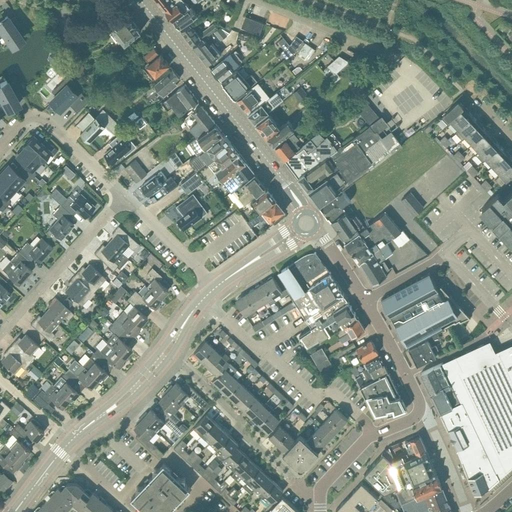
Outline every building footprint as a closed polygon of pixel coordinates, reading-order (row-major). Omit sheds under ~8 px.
[(155,0),(172,21),(190,8),(183,0),(155,0)] [(190,8),(172,21),(179,30),(191,21),(197,16),(195,13),(191,7),(190,8)] [(106,19),(126,44),(140,31),(140,32),(141,31),(140,30),(127,14),(127,13),(126,14),(120,18),(116,14),(114,14),(106,19)] [(0,21),(0,28),(12,46),(13,45),(12,44),(16,41),(17,43),(22,39),(20,36),(26,32),(19,21),(13,25),(7,16),(0,21)] [(241,27),(260,34),(264,23),(246,16),(241,27)] [(200,35),(204,39),(218,28),(214,24),(200,35)] [(181,32),(191,45),(200,38),(190,25),(181,32)] [(247,42),(258,45),(260,39),(249,36),(239,34),(237,40),(247,42)] [(193,47),(208,65),(221,54),(212,43),(208,46),(203,39),(193,47)] [(303,42),(296,52),(298,55),(299,53),(308,59),(315,50),(306,44),(303,42)] [(290,45),(282,52),(287,58),(289,57),(293,54),(295,52),(290,45)] [(158,53),(159,53),(154,47),(144,56),(148,61),(143,66),(153,78),(162,71),(170,64),(164,57),(162,58),(158,53)] [(225,59),(212,70),(220,80),(233,69),(239,64),(231,54),(225,59)] [(340,55),(328,66),(335,74),(350,61),(340,55)] [(86,69),(81,62),(71,69),(76,76),(86,69)] [(161,92),(159,94),(161,97),(168,92),(176,85),(175,85),(173,83),(180,78),(173,69),(154,84),(161,92)] [(238,70),(222,83),(235,100),(251,87),(257,82),(251,75),(245,80),(238,70)] [(57,96),(52,101),(60,110),(68,102),(69,101),(71,103),(70,104),(78,112),(88,101),(70,73),(52,91),(57,96)] [(8,83),(6,80),(0,83),(0,84),(1,85),(0,85),(0,95),(8,110),(19,104),(14,95),(20,91),(14,80),(8,83)] [(161,103),(168,111),(174,107),(180,115),(199,101),(185,84),(161,103)] [(257,84),(237,101),(246,112),(255,104),(257,107),(269,98),(257,84)] [(248,115),(255,123),(268,112),(291,92),(285,85),(269,98),(257,107),(248,115)] [(302,87),(294,93),(301,102),(302,103),(303,101),(310,96),(302,88),(302,87)] [(370,125),(371,126),(381,119),(363,97),(353,105),(370,125)] [(448,125),(452,122),(465,110),(463,107),(464,106),(459,101),(441,118),(448,125)] [(255,104),(246,112),(248,115),(257,107),(255,104)] [(194,112),(183,120),(190,127),(189,128),(196,137),(197,136),(206,129),(207,128),(215,122),(202,105),(194,112)] [(85,137),(85,138),(89,142),(105,126),(114,134),(122,127),(103,109),(95,117),(89,112),(81,120),(87,126),(81,133),(85,137)] [(452,122),(459,129),(473,116),(469,112),(468,112),(465,110),(452,122)] [(133,116),(141,126),(147,121),(139,111),(133,116)] [(256,125),(267,139),(275,132),(274,132),(280,127),(270,114),(256,125)] [(462,140),(465,137),(479,124),(476,122),(477,121),(473,116),(459,129),(455,133),(462,140)] [(275,132),(267,139),(273,146),(295,129),(288,121),(280,128),(280,127),(274,132),(275,132)] [(199,137),(192,142),(196,148),(197,147),(200,151),(204,148),(223,133),(216,124),(199,137)] [(465,137),(472,144),(487,131),(482,126),(481,127),(479,124),(465,137)] [(342,190),(402,145),(391,130),(382,137),(377,130),(375,131),(371,126),(370,125),(342,146),(331,155),(327,157),(334,168),(339,165),(341,168),(309,192),(320,206),(342,190)] [(424,130),(427,133),(432,129),(429,125),(424,130)] [(113,147),(105,154),(112,163),(124,154),(131,148),(126,142),(131,138),(124,129),(109,142),(113,147)] [(472,144),(479,151),(493,139),(490,136),(491,135),(487,131),(472,144)] [(327,157),(331,155),(342,146),(332,133),(328,136),(327,136),(324,139),(319,132),(300,148),(295,151),(295,152),(285,160),(307,189),(308,190),(314,185),(311,181),(325,171),(326,174),(334,168),(327,157)] [(285,160),(295,152),(295,151),(300,148),(295,142),(299,139),(297,137),(294,133),(283,142),(275,148),(285,160)] [(190,161),(180,169),(184,173),(194,166),(197,170),(232,144),(231,143),(224,135),(225,135),(224,134),(223,134),(215,141),(199,154),(190,161)] [(24,145),(43,162),(51,153),(53,155),(58,150),(49,142),(45,146),(33,136),(24,145)] [(440,140),(443,144),(448,139),(445,136),(440,140)] [(448,139),(443,144),(446,148),(451,143),(448,139)] [(482,162),(486,159),(500,145),(496,141),(495,142),(493,139),(479,151),(476,155),(482,162)] [(212,189),(225,179),(245,162),(239,154),(240,153),(239,152),(238,152),(232,144),(197,170),(182,182),(189,192),(205,180),(212,189)] [(27,165),(23,170),(32,178),(37,173),(34,171),(43,162),(24,145),(18,152),(19,153),(16,156),(27,165)] [(486,159),(493,166),(506,153),(504,151),(505,150),(500,145),(486,159)] [(453,155),(457,159),(462,154),(459,150),(453,155)] [(493,166),(499,173),(511,161),(511,157),(510,155),(509,156),(506,153),(493,166)] [(457,159),(460,162),(465,157),(462,154),(457,159)] [(131,163),(124,168),(136,182),(142,177),(147,173),(135,159),(131,163)] [(225,179),(223,180),(231,190),(233,189),(254,173),(247,164),(248,164),(246,163),(247,162),(246,161),(245,162),(225,179)] [(511,161),(499,173),(507,181),(511,175),(511,161)] [(0,172),(0,174),(17,190),(26,181),(28,183),(32,178),(23,170),(19,174),(8,164),(6,167),(5,167),(0,172)] [(467,170),(470,173),(475,169),(472,165),(467,170)] [(475,169),(470,173),(474,177),(479,172),(475,169)] [(161,171),(141,186),(149,196),(159,188),(162,186),(167,193),(168,193),(179,185),(171,175),(167,178),(161,171)] [(233,189),(231,190),(232,191),(234,190),(235,189),(245,201),(255,193),(257,195),(259,194),(266,187),(255,173),(254,173),(233,189)] [(0,192),(1,193),(0,195),(0,200),(7,206),(11,202),(9,200),(17,190),(0,174),(0,192)] [(481,184),(484,188),(489,183),(486,180),(481,184)] [(489,183),(484,188),(487,191),(492,187),(489,183)] [(58,186),(49,194),(61,205),(70,214),(74,209),(84,218),(95,207),(81,194),(75,201),(58,186)] [(259,213),(261,212),(276,200),(268,189),(260,195),(251,202),(259,213)] [(320,206),(330,221),(344,210),(342,208),(351,201),(342,190),(320,206)] [(502,229),(511,240),(511,191),(504,199),(498,193),(482,208),(494,221),(492,223),(500,231),(502,229)] [(408,208),(414,215),(424,207),(417,200),(410,192),(401,200),(408,208)] [(29,193),(25,197),(29,202),(34,197),(29,193)] [(193,193),(176,206),(183,216),(177,220),(184,230),(208,212),(193,193)] [(276,200),(261,212),(269,223),(285,211),(276,200)] [(49,229),(45,233),(54,241),(58,236),(61,239),(74,225),(66,218),(70,214),(61,205),(52,214),(58,219),(49,229)] [(344,239),(345,242),(365,227),(356,215),(351,219),(344,210),(330,221),(331,222),(332,223),(334,221),(336,224),(336,229),(343,239),(344,239)] [(359,259),(361,261),(371,255),(371,254),(386,242),(393,237),(401,231),(385,212),(365,227),(345,242),(346,243),(346,242),(347,242),(347,243),(352,244),(352,243),(354,243),(357,247),(356,249),(355,248),(354,253),(358,259),(359,259)] [(247,223),(251,227),(259,221),(255,217),(247,223)] [(113,238),(109,242),(121,253),(127,246),(132,250),(138,243),(119,226),(112,234),(112,237),(113,238)] [(401,231),(393,237),(396,242),(400,247),(409,239),(403,231),(402,231),(401,231)] [(27,242),(19,251),(29,260),(33,255),(40,262),(53,248),(41,237),(33,247),(27,242)] [(121,253),(109,242),(105,247),(104,246),(101,246),(94,253),(113,270),(116,267),(119,269),(128,259),(121,253)] [(371,255),(361,261),(359,262),(373,284),(382,279),(387,276),(385,272),(389,270),(384,261),(383,262),(381,260),(392,253),(386,242),(371,254),(371,255)] [(29,260),(19,251),(10,261),(2,270),(7,275),(19,285),(32,271),(24,264),(29,260)] [(303,290),(330,272),(315,252),(314,253),(310,254),(307,255),(304,256),(280,272),(279,271),(295,297),(304,291),(303,290)] [(81,268),(75,275),(93,292),(94,292),(106,279),(90,264),(85,268),(84,268),(81,268)] [(147,287),(149,289),(149,288),(161,299),(161,298),(168,290),(158,281),(162,277),(152,268),(148,272),(155,278),(147,287)] [(297,305),(312,327),(328,318),(327,316),(347,303),(342,295),(343,294),(344,294),(330,272),(303,290),(304,291),(295,297),(293,298),(294,301),(297,305)] [(406,345),(407,347),(455,321),(455,322),(460,320),(460,321),(470,317),(450,295),(443,287),(441,285),(440,286),(438,288),(438,287),(437,287),(432,278),(431,276),(430,274),(430,273),(381,299),(382,301),(383,302),(383,303),(384,304),(390,314),(390,315),(390,316),(391,316),(392,318),(391,318),(394,324),(395,323),(396,325),(396,326),(401,335),(405,343),(406,343),(407,345),(406,345)] [(93,292),(75,275),(68,282),(68,286),(69,286),(65,291),(81,306),(88,298),(90,299),(95,293),(94,292),(93,292)] [(273,277),(264,283),(273,297),(279,294),(282,298),(290,293),(287,289),(282,291),(273,277)] [(264,283),(255,289),(264,303),(268,301),(270,305),(276,302),(273,297),(264,283)] [(0,306),(11,294),(0,284),(0,306)] [(135,290),(131,295),(141,304),(145,300),(155,309),(163,300),(161,298),(161,299),(149,288),(149,289),(142,297),(135,290)] [(255,289),(246,294),(255,309),(264,303),(255,289)] [(255,309),(246,294),(236,300),(245,315),(248,313),(251,318),(258,314),(255,309)] [(126,314),(128,316),(140,326),(140,325),(147,317),(137,308),(141,304),(131,295),(127,299),(134,306),(126,314)] [(49,308),(45,313),(57,323),(63,317),(68,321),(74,314),(62,303),(55,297),(48,304),(48,308),(49,308)] [(63,301),(69,307),(72,303),(67,297),(63,301)] [(328,318),(312,327),(299,336),(307,348),(316,342),(319,340),(320,341),(336,332),(358,318),(348,302),(347,303),(327,316),(328,318)] [(274,319),(271,315),(269,312),(264,315),(269,322),(274,319)] [(57,323),(45,313),(41,317),(41,316),(37,316),(30,324),(50,341),(54,336),(50,332),(57,323)] [(120,316),(113,324),(123,333),(127,329),(134,336),(142,327),(140,325),(140,326),(128,316),(125,320),(120,316)] [(365,329),(358,318),(336,332),(339,338),(349,332),(352,337),(365,329)] [(93,319),(88,324),(94,329),(98,325),(93,319)] [(114,334),(107,342),(111,346),(113,348),(113,347),(124,358),(125,357),(132,349),(119,338),(123,333),(113,324),(109,328),(114,334)] [(422,339),(407,347),(409,349),(417,366),(418,366),(436,356),(434,352),(438,350),(436,345),(432,347),(429,341),(440,338),(437,331),(435,332),(422,339)] [(17,338),(11,346),(30,363),(35,357),(32,354),(39,346),(33,341),(26,334),(22,339),(21,338),(17,338)] [(214,348),(206,340),(194,353),(195,354),(194,354),(197,357),(198,357),(202,360),(214,348)] [(357,348),(364,361),(370,358),(379,353),(371,340),(363,345),(357,348)] [(456,449),(469,479),(475,495),(490,489),(489,488),(507,471),(511,466),(511,343),(511,344),(462,368),(457,357),(490,341),(490,340),(421,374),(440,413),(448,430),(450,434),(456,449)] [(98,348),(94,353),(104,362),(108,358),(119,368),(127,359),(125,357),(124,358),(113,347),(113,348),(111,346),(107,342),(100,350),(98,348)] [(30,363),(11,346),(4,353),(4,356),(5,357),(1,362),(14,374),(21,366),(24,369),(30,363)] [(311,354),(317,364),(328,358),(322,347),(311,354)] [(221,355),(214,348),(202,360),(206,364),(205,365),(208,368),(209,367),(210,368),(221,355)] [(83,365),(87,369),(98,380),(100,382),(108,373),(100,366),(104,362),(94,353),(90,357),(83,365)] [(59,355),(54,360),(59,365),(60,363),(64,360),(59,355)] [(221,355),(210,368),(211,369),(210,369),(213,372),(214,372),(217,375),(218,375),(225,368),(230,363),(233,360),(230,357),(227,360),(221,355)] [(368,368),(365,370),(366,372),(380,365),(381,367),(385,365),(384,363),(380,355),(366,362),(368,368)] [(328,358),(317,364),(321,372),(333,366),(328,358)] [(69,368),(65,373),(75,382),(79,378),(91,388),(98,380),(87,369),(83,365),(80,363),(73,371),(69,368)] [(217,375),(213,380),(217,384),(216,385),(219,388),(220,387),(221,388),(233,376),(232,375),(237,370),(230,363),(225,368),(218,375),(217,375)] [(363,371),(368,381),(388,372),(385,365),(381,367),(380,365),(366,372),(365,370),(363,371)] [(351,369),(355,376),(359,374),(355,366),(351,369)] [(46,370),(42,374),(47,378),(51,374),(46,370)] [(360,386),(369,404),(397,390),(388,372),(368,381),(368,382),(360,386)] [(61,377),(54,385),(58,389),(69,400),(71,402),(79,393),(71,386),(75,382),(65,373),(61,377)] [(241,383),(233,376),(221,388),(222,389),(221,389),(224,392),(225,392),(229,396),(241,383)] [(356,379),(359,386),(364,383),(360,376),(356,379)] [(33,383),(24,393),(31,399),(39,389),(33,383)] [(52,399),(62,408),(69,400),(58,389),(54,385),(52,383),(44,391),(42,389),(38,394),(47,402),(48,403),(52,399)] [(177,383),(168,391),(182,404),(190,396),(206,410),(210,405),(187,383),(182,388),(177,383)] [(241,383),(229,396),(232,399),(235,403),(236,402),(237,403),(249,390),(241,383)] [(256,398),(249,390),(237,403),(237,404),(240,407),(240,406),(245,411),(256,398)] [(397,390),(372,402),(378,414),(388,412),(403,409),(406,409),(402,400),(401,400),(399,397),(400,396),(400,395),(399,396),(397,392),(398,392),(397,390)] [(182,404),(168,391),(160,400),(169,409),(164,413),(176,424),(180,419),(174,413),(182,404)] [(38,394),(33,399),(42,407),(47,402),(38,394)] [(256,398),(245,411),(248,414),(247,414),(251,417),(253,418),(264,405),(256,398)] [(0,420),(11,408),(3,402),(0,401),(0,420)] [(17,403),(11,409),(17,415),(23,409),(17,403)] [(264,405),(253,418),(252,419),(256,422),(256,421),(260,425),(272,412),(274,410),(270,406),(268,408),(264,405)] [(337,409),(329,417),(341,427),(348,419),(337,409)] [(151,410),(143,419),(157,431),(165,423),(171,429),(175,432),(170,437),(175,443),(180,437),(185,433),(178,427),(176,424),(164,413),(160,418),(151,410)] [(272,412),(260,425),(264,428),(263,429),(266,432),(267,431),(268,432),(280,420),(272,412)] [(194,428),(203,436),(215,422),(206,414),(200,421),(194,428)] [(329,417),(322,425),(333,435),(341,427),(329,417)] [(18,424),(14,428),(24,437),(28,433),(36,441),(44,432),(39,428),(41,425),(32,418),(23,428),(18,424)] [(157,431),(143,419),(135,427),(143,435),(139,440),(159,459),(164,454),(155,446),(155,445),(149,440),(157,431)] [(203,436),(210,443),(223,429),(215,422),(203,436)] [(181,423),(178,427),(185,433),(189,428),(184,423),(181,423)] [(269,436),(277,444),(287,432),(279,425),(269,436)] [(322,425),(315,432),(326,443),(333,435),(322,425)] [(12,434),(4,443),(9,447),(11,449),(22,459),(23,459),(30,450),(20,442),(24,437),(14,428),(10,432),(12,434)] [(210,443),(218,450),(231,437),(223,429),(210,443)] [(277,444),(285,451),(295,440),(287,432),(277,444)] [(315,432),(307,440),(318,451),(326,443),(315,432)] [(295,440),(285,451),(283,452),(300,468),(303,468),(310,461),(319,451),(318,451),(307,440),(301,434),(295,440)] [(409,457),(426,450),(420,436),(405,442),(409,452),(407,453),(409,457)] [(224,460),(236,446),(238,444),(231,437),(218,450),(226,457),(224,460)] [(173,448),(183,457),(187,452),(182,447),(185,444),(181,440),(173,448)] [(9,447),(4,443),(6,445),(0,451),(0,461),(5,466),(9,462),(17,469),(25,460),(23,459),(22,459),(11,449),(9,447)] [(224,460),(232,468),(245,454),(236,446),(224,460)] [(417,482),(416,480),(435,471),(426,450),(409,457),(407,453),(394,458),(389,447),(386,450),(387,450),(384,453),(383,453),(382,454),(382,455),(380,458),(379,457),(379,458),(376,461),(372,465),(373,465),(369,469),(369,468),(368,469),(369,470),(366,473),(365,472),(364,474),(384,493),(403,484),(404,487),(405,487),(417,482)] [(187,452),(183,457),(185,459),(190,464),(198,455),(193,451),(190,454),(187,452)] [(236,480),(253,462),(245,454),(232,468),(236,471),(232,476),(236,480)] [(198,455),(190,464),(194,468),(198,472),(203,467),(199,463),(203,459),(198,455)] [(260,469),(253,462),(236,480),(238,482),(243,477),(248,482),(260,469)] [(172,471),(164,463),(159,469),(154,469),(154,474),(149,479),(151,481),(148,484),(146,482),(142,487),(136,487),(136,493),(131,498),(139,505),(141,503),(145,507),(143,509),(146,511),(164,511),(181,495),(183,497),(191,489),(185,484),(185,478),(180,478),(176,475),(174,477),(170,473),(172,471)] [(198,472),(206,479),(214,471),(209,466),(206,469),(203,467),(198,472)] [(255,489),(256,490),(268,477),(260,469),(248,482),(244,487),(251,494),(255,489)] [(206,479),(214,487),(219,482),(215,478),(218,474),(214,471),(206,479)] [(389,494),(383,497),(396,508),(402,506),(402,505),(418,498),(424,495),(442,487),(441,484),(437,476),(436,473),(417,482),(405,487),(404,487),(396,490),(396,491),(400,500),(397,501),(389,494)] [(0,477),(0,487),(5,491),(13,482),(3,474),(0,477)] [(256,490),(264,497),(276,484),(268,477),(256,490)] [(216,489),(222,494),(227,489),(226,488),(229,484),(225,480),(221,484),(219,482),(214,487),(216,489)] [(336,510),(337,511),(365,511),(379,498),(362,482),(336,510)] [(78,508),(82,511),(115,511),(93,492),(90,495),(77,483),(67,484),(62,489),(59,487),(36,511),(65,511),(75,502),(80,506),(78,508)] [(276,484),(264,497),(271,504),(277,498),(283,491),(276,484)] [(224,496),(230,502),(234,498),(228,493),(229,491),(227,489),(222,494),(223,495),(224,496)] [(418,498),(402,505),(402,506),(405,511),(424,511),(430,510),(429,507),(430,507),(432,511),(452,511),(443,489),(425,496),(425,495),(424,496),(424,495),(418,498)] [(299,511),(283,496),(269,511),(299,511)] [(379,504),(387,511),(391,511),(393,510),(381,499),(379,502),(379,504)]
